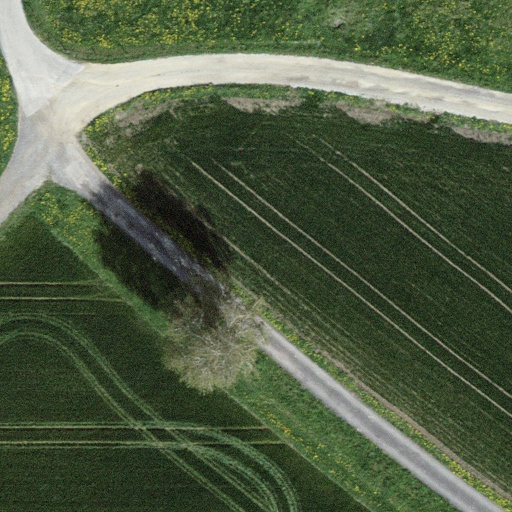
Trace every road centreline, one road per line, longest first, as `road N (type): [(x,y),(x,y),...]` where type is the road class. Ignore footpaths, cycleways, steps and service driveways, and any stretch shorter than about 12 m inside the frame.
road 1 (track): [(454,511),(140,247),(44,140)]
road 2 (track): [(511,122),(398,96),(211,76),(129,88),(80,105),(44,140)]
road 3 (track): [(44,140),(0,17)]
